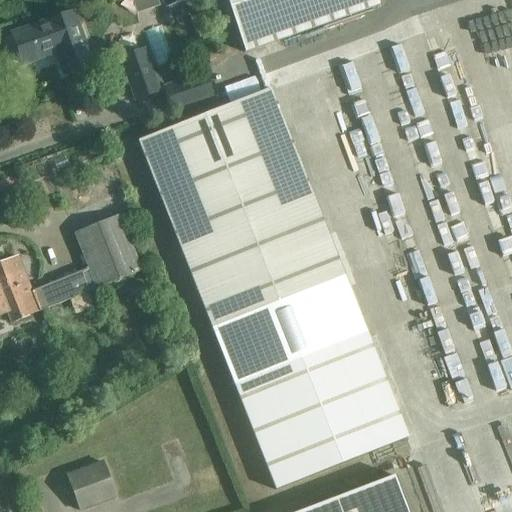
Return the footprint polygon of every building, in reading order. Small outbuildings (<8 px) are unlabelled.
[(156,0),(146,0),(150,9),(159,6),(156,0)] [(379,6),(376,0),(225,0),(245,53),(379,6)] [(67,75),(93,66),(75,12),(48,21),(49,23),(15,35),(25,63),(60,51),(67,75)] [(149,66),(143,51),(131,55),(122,58),(127,74),(137,100),(146,97),(158,92),(149,66)] [(204,73),(162,88),(171,113),(213,98),(204,73)] [(325,81),(333,106),(356,98),(347,73),(325,81)] [(314,108),(324,105),(319,86),(309,89),(314,108)] [(270,90),(138,142),(276,491),(408,439),(408,438),(284,126),(270,90)] [(340,124),(361,119),(358,105),(337,110),(340,124)] [(319,110),(322,133),(336,132),(333,108),(319,110)] [(12,175),(0,179),(0,193),(17,187),(12,175)] [(0,314),(9,311),(13,324),(145,272),(124,216),(78,233),(92,269),(24,296),(10,260),(0,264),(0,314)] [(161,302),(145,306),(148,318),(164,314),(161,302)] [(70,475),(83,510),(119,497),(106,462),(70,475)] [(491,467),(473,473),(480,493),(498,487),(491,467)] [(408,511),(395,477),(302,511),(408,511)]
